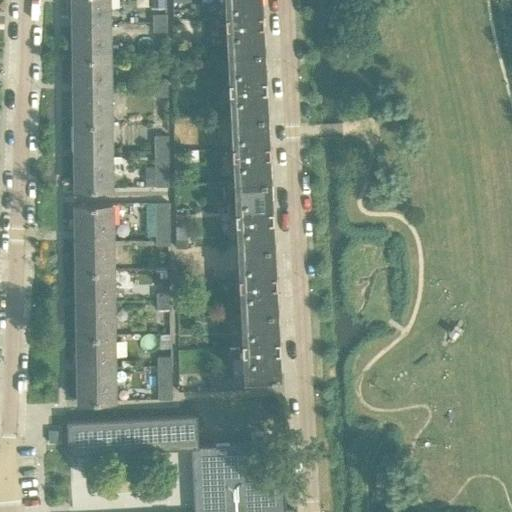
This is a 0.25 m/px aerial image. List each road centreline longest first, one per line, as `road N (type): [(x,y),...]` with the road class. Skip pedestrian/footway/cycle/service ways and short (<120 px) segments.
road 1 (residential): [(285,0),(311,511)]
road 2 (residential): [(2,470),(25,0)]
